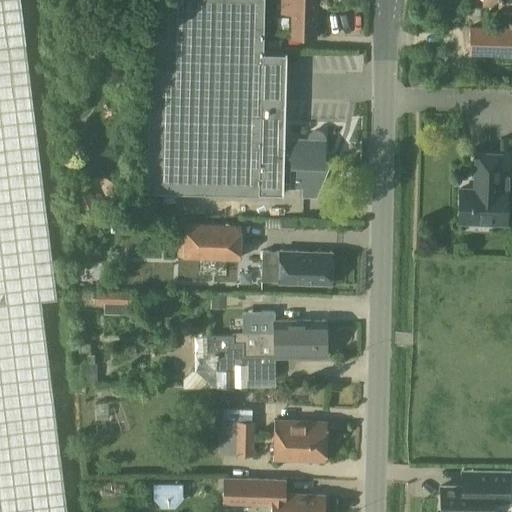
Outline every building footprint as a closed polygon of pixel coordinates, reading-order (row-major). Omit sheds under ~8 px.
[(0,0),(0,511),(67,511),(41,300),(57,298),(19,0),(0,0)] [(292,138),(291,153),(283,152),(284,100),(283,100),(283,102),(261,102),(263,0),(149,0),(146,191),(260,193),(260,191),(281,192),(281,193),(283,193),(283,182),(291,182),(291,185),(303,185),(303,194),(316,194),(329,163),(324,163),(324,135),(321,131),(317,129),(314,129),(310,133),(309,136),(309,138),(292,138)] [(316,0),(280,0),(280,11),(292,11),(292,35),(316,36),(316,33),(319,33),(320,22),(316,22),(316,0)] [(511,0),(481,0),(481,5),(497,5),(497,16),(509,17),(508,27),(469,26),(468,53),(511,54),(511,0)] [(470,149),(498,150),(499,140),(470,140),(470,149)] [(458,222),(505,224),(506,190),(499,190),(500,154),(475,153),(473,189),(459,189),(458,222)] [(240,259),(240,256),(241,223),(184,220),(174,220),(173,241),(178,241),(178,255),(183,255),(182,257),(240,259)] [(261,280),(275,280),(279,281),(331,283),(332,251),(280,249),(262,249),(261,280)] [(92,288),(92,305),(123,305),(124,289),(92,288)] [(194,370),(191,370),(183,378),(183,385),(274,385),(274,356),(326,356),(326,318),(274,319),(274,311),(242,311),(242,317),(226,317),(227,335),(194,335),(194,370)] [(81,351),(82,380),(94,379),(93,350),(81,351)] [(232,404),(231,386),(217,387),(218,405),(232,404)] [(223,407),(219,408),(218,418),(217,454),(254,454),(255,419),(252,419),(252,407),(223,407)] [(272,458),(326,460),(327,420),(274,418),(272,458)] [(473,486),(440,485),(439,511),(492,511),(492,501),(508,501),(508,471),(473,470),(473,486)] [(323,511),(324,494),(287,492),(287,479),(225,477),(224,503),(272,505),(271,511),(323,511)]
